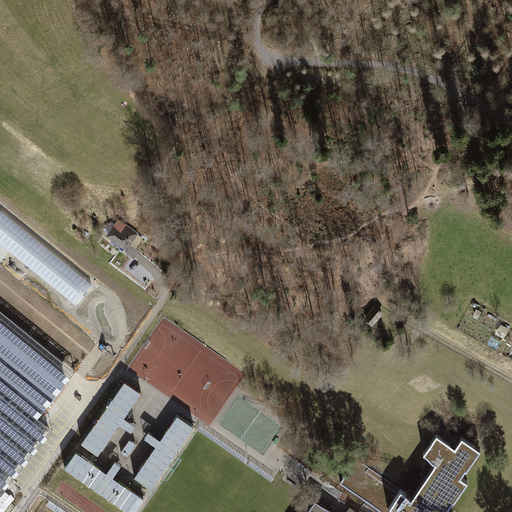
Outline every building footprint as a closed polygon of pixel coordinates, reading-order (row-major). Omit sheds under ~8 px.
[(113,227),(105,237),(126,253),(138,236),(128,229),(123,235),(113,227)] [(0,266),(0,300),(80,366),(97,346),(0,266)] [(383,313),(375,306),(364,318),(373,325),(383,313)] [(0,491),(53,427),(40,417),(73,376),(0,317),(0,491)] [(141,394),(124,383),(81,446),(98,457),(141,394)] [(194,429),(178,417),(135,480),(151,491),(194,429)] [(358,457),(340,482),(366,500),(383,511),(448,511),(444,509),(451,499),(452,500),(465,480),(457,475),(463,467),(465,468),(479,448),(462,437),(455,447),(435,434),(423,452),(435,460),(409,498),(397,490),(400,485),(358,457)] [(77,454),(65,470),(125,511),(135,511),(144,501),(77,454)] [(331,511),(313,499),(304,511),(331,511)] [(345,511),(383,511),(366,500),(357,511),(349,507),(345,511)]
